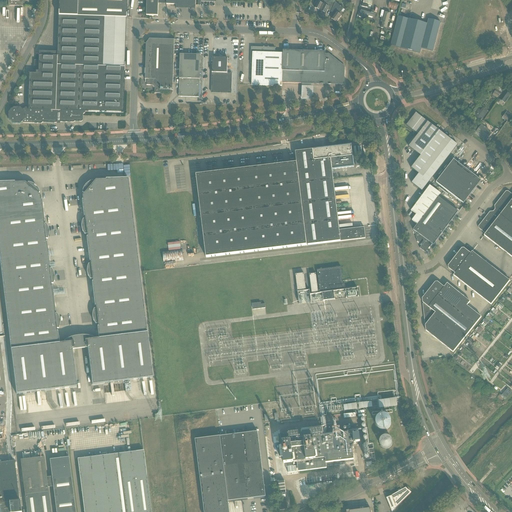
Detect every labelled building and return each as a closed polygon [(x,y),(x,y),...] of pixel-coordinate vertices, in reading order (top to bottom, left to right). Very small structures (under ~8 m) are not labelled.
[(124,92),(124,66),(124,64),(124,63),(102,63),(103,18),(126,19),(126,18),(126,0),(58,0),(58,16),(57,56),(38,56),(38,71),(35,71),(35,74),(29,74),(28,109),(23,109),(22,110),(20,108),(13,107),(8,112),(8,119),(12,124),(19,124),(22,122),(23,123),(41,124),(42,123),(56,123),(56,121),(60,121),(60,122),(73,123),(74,122),(81,122),(82,121),(82,114),(83,114),(85,113),(85,112),(123,113),(124,92)] [(146,0),(146,16),(158,16),(158,0),(166,0),(166,5),(196,5),(195,0),(146,0)] [(318,2),(314,8),(320,11),(323,5),(324,4),(324,1),(323,0),(322,0),(317,0),(317,1),(318,2)] [(323,5),(320,11),(321,12),(321,13),(322,13),(323,13),(326,14),(328,10),(331,5),(328,4),(330,2),(327,0),(324,0),(324,1),(324,4),(323,5)] [(399,3),(398,3),(390,1),(388,8),(397,10),(399,3)] [(339,15),(342,11),(343,9),(334,2),(331,11),(331,12),(334,15),(331,19),(336,23),(341,17),(339,15)] [(374,14),(361,10),(359,16),(368,19),(369,17),(373,18),(374,14)] [(382,19),(381,22),(382,23),(381,27),(381,28),(386,29),(386,30),(387,29),(389,19),(390,14),(385,13),(383,19),(382,19)] [(398,17),(391,46),(400,48),(400,49),(420,54),(421,49),(433,52),(440,23),(429,19),(428,24),(408,19),(398,17)] [(161,90),(173,91),(175,40),(149,39),(146,44),(145,80),(147,80),(146,85),(152,86),(155,88),(154,94),(160,94),(161,90)] [(204,47),(202,95),(224,95),(226,48),(204,47)] [(263,48),(251,47),(251,55),(252,55),(251,85),(282,86),(282,83),(283,54),(275,53),(275,48),(269,48),(269,47),(268,47),(268,48),(265,48),(265,47),(263,47),(263,48)] [(325,52),(283,51),(283,54),(282,83),(344,85),(345,67),(329,54),(325,54),(325,52)] [(179,95),(180,96),(180,97),(199,97),(200,55),(180,54),(179,95)] [(492,95),(497,98),(501,93),(496,89),(492,95)] [(505,103),(511,95),(505,90),(499,99),(505,103)] [(478,100),(477,102),(480,104),(481,102),(484,104),(489,97),(484,94),(479,101),(478,100)] [(478,109),(476,112),(473,115),(477,118),(476,119),(480,122),(487,112),(482,108),(481,111),(478,109)] [(506,112),(503,117),(507,121),(511,116),(506,112)] [(457,145),(416,113),(406,125),(416,133),(414,135),(417,136),(409,147),(420,156),(411,168),(418,174),(411,183),(422,191),(457,145)] [(476,132),(487,141),(492,134),(488,131),(486,130),(487,129),(481,125),(476,132)] [(196,175),(197,180),(206,258),(365,239),(364,228),(339,231),(332,170),(354,167),(351,146),(295,152),(297,163),(196,175)] [(463,204),(475,189),(481,181),(453,160),(436,183),(463,204)] [(43,225),(43,222),(44,222),(41,200),(40,200),(40,196),(38,194),(39,193),(38,190),(37,188),(35,186),(33,185),(30,184),(28,183),(27,185),(24,183),(14,183),(14,182),(0,182),(0,263),(16,394),(76,387),(72,350),(87,348),(92,385),(152,378),(128,179),(105,179),(105,180),(95,181),(93,183),(92,181),(89,182),(87,184),(85,185),(82,190),(82,193),(84,194),(82,196),(82,200),(81,200),(83,217),(84,217),(84,220),(83,220),(81,222),(81,225),(81,228),(82,230),(83,233),(84,235),(86,234),(87,237),(86,237),(89,262),(90,262),(90,265),(88,264),(87,267),(87,270),(87,272),(87,275),(88,277),(90,280),(92,279),(92,282),(91,282),(94,306),(95,306),(96,309),(94,309),(92,312),(92,314),(92,317),(93,320),(94,322),(95,324),(97,324),(98,327),(97,327),(98,339),(92,340),(93,338),(89,337),(85,336),(82,336),(78,336),(74,337),(71,338),(68,339),(64,341),(65,343),(59,344),(57,332),(56,329),(58,329),(59,326),(60,324),(60,321),(59,318),(58,316),(56,314),(54,314),(54,311),(55,311),(52,287),(51,287),(51,284),(53,284),(54,282),(54,279),(54,276),(54,274),(53,271),(51,269),(49,270),(49,267),(46,242),(45,239),(47,240),(48,237),(49,234),(49,232),(48,229),(47,227),(45,224),(43,225)] [(433,245),(458,212),(438,197),(440,194),(430,186),(411,211),(416,215),(412,221),(417,225),(413,230),(420,236),(416,241),(422,245),(420,248),(425,253),(432,244),(433,245)] [(494,211),(511,224),(511,194),(510,194),(509,194),(508,194),(506,194),(505,195),(504,194),(503,194),(494,206),(495,210),(494,211)] [(511,258),(511,224),(494,211),(493,212),(490,212),(481,224),(481,225),(480,226),(481,229),(482,229),(481,230),(482,231),(485,234),(484,236),(511,258)] [(510,281),(480,258),(472,252),(470,254),(466,251),(464,249),(461,249),(459,252),(448,266),(448,269),(455,274),(453,276),(491,305),(510,281)] [(183,260),(182,250),(162,252),(163,263),(183,260)] [(359,297),(359,296),(358,296),(357,288),(344,290),(344,288),(345,288),(345,283),(343,284),(341,267),(317,270),(320,291),(318,291),(316,274),(315,274),(316,274),(310,275),(310,274),(309,274),(312,294),(310,295),(311,303),(359,297)] [(311,303),(310,295),(310,290),(306,291),(304,274),(295,275),(299,304),(311,303)] [(470,302),(451,287),(447,284),(444,288),(437,282),(435,283),(433,285),(422,299),(422,303),(423,304),(423,305),(425,324),(426,325),(425,326),(426,331),(453,353),(481,317),(467,306),(470,302)] [(0,342),(7,395),(5,436),(9,462),(14,461),(11,436),(12,395),(5,336),(0,336),(0,342)] [(503,396),(502,397),(505,400),(511,392),(508,389),(502,396),(503,396)] [(389,417),(384,415),(379,418),(377,423),(378,428),(383,431),(388,430),(392,426),(392,421),(389,417)] [(353,454),(352,451),(350,433),(323,436),(321,428),(316,429),(311,430),(311,431),(302,432),(302,433),(299,433),(299,431),(294,431),(289,432),(289,434),(280,435),(281,446),(278,446),(280,457),(283,457),(284,464),(295,462),(297,462),(298,472),(327,468),(326,467),(340,465),(339,462),(353,460),(353,454)] [(204,511),(229,511),(228,501),(243,500),(266,497),(257,432),(195,440),(204,511)] [(382,437),(383,448),(393,448),(393,436),(382,437)] [(150,511),(143,451),(112,455),(77,459),(84,511),(150,511)] [(50,511),(48,488),(46,478),(44,457),(20,460),(26,511),(50,511)] [(52,477),(46,478),(48,488),(53,487),(55,511),(75,511),(68,458),(49,460),(52,477)] [(14,461),(9,462),(0,462),(0,511),(20,511),(15,470),(17,470),(16,464),(14,464),(14,461)] [(392,496),(387,498),(392,511),(396,508),(411,494),(405,489),(392,496)] [(286,501),(279,502),(280,511),(287,510),(286,501)]
